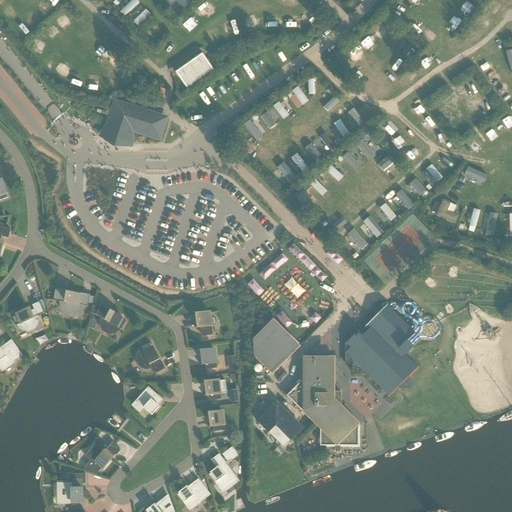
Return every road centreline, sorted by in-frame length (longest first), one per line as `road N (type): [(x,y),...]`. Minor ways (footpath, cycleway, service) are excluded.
road 1 (residential): [(511,266),(436,241),(380,296),(368,296),(233,168),(191,153)]
road 2 (residential): [(191,153),(124,159),(87,151),(0,47)]
road 3 (residential): [(31,249),(172,325),(188,403)]
road 4 (residential): [(191,153),(210,126),(373,0)]
road 5 (residential): [(188,403),(191,463),(120,500),(113,482),(145,446)]
